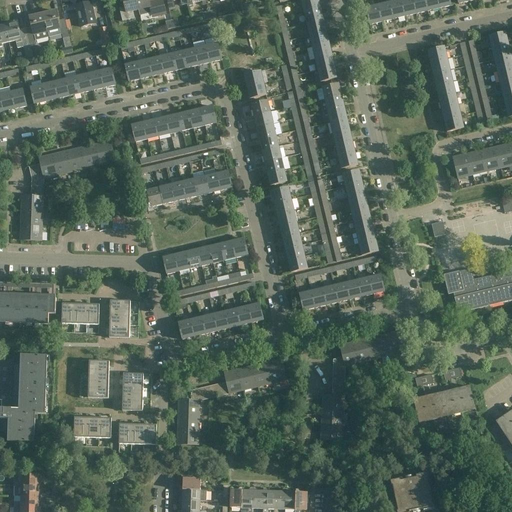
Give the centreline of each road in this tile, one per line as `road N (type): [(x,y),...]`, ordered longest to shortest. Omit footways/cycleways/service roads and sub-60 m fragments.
road 1 (residential): [(281,339),(228,106),(218,92),(13,134)]
road 2 (residential): [(0,259),(151,266),(177,365)]
road 3 (residential): [(393,218),(435,206),(441,144),(511,128)]
road 4 (residential): [(393,218),(354,53)]
road 5 (residential): [(511,16),(354,53)]
road 6 (residential): [(158,511),(164,374),(177,365)]
road 7 (residential): [(511,350),(500,339),(436,351),(425,344),(415,306)]
